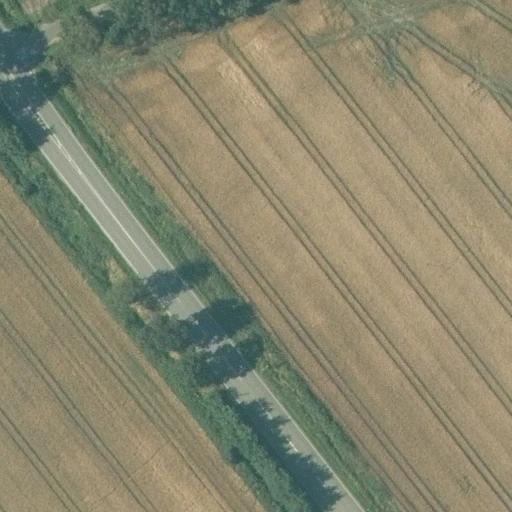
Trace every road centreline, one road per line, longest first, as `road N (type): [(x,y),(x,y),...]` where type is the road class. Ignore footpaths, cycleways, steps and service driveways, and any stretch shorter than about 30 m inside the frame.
road 1 (secondary): [(338,511),(151,272),(0,59)]
road 2 (unclassified): [(0,56),(140,0)]
